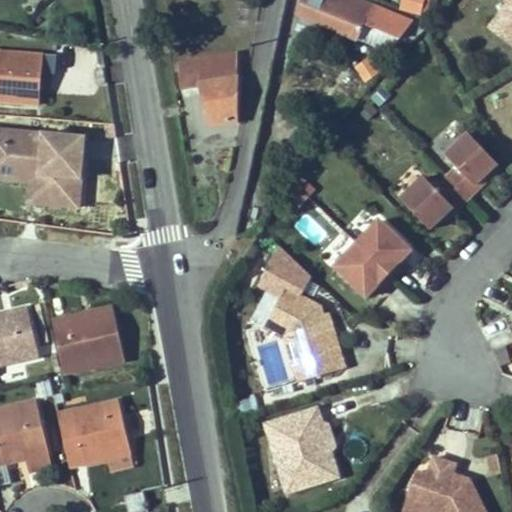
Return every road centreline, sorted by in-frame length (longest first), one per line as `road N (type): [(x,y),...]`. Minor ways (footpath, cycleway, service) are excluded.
road 1 (residential): [(271,0),(217,244),(175,294)]
road 2 (secondary): [(125,0),(170,262)]
road 3 (secondary): [(175,294),(211,511)]
road 4 (residential): [(511,232),(461,290),(445,328),(447,362),(464,378)]
road 5 (residential): [(170,262),(0,266)]
